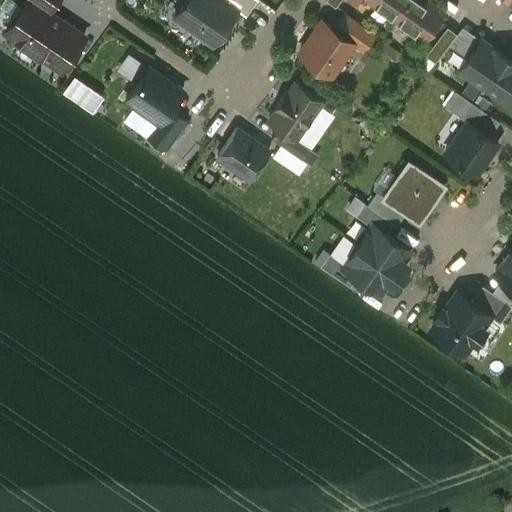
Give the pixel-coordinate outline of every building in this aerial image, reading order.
[(49,11),(32,0),(27,0),(7,31),(20,40),(18,43),(39,57),(41,54),(63,69),(85,36),(49,11)] [(56,0),(32,0),(49,11),(56,0)] [(227,0),(186,0),(176,16),(213,41),(221,30),(223,31),(231,20),(229,19),(237,7),(227,0)] [(256,0),(227,0),(237,7),(247,14),(256,0)] [(372,0),(425,36),(441,12),(423,0),(372,0)] [(374,32),(346,12),(335,27),(355,41),(354,42),(363,48),(374,32)] [(335,27),(323,19),(300,51),(332,74),(354,42),(355,41),(335,27)] [(448,25),(432,46),(442,53),(458,32),(448,25)] [(462,26),(451,42),(470,55),(481,39),(462,26)] [(508,55),(482,38),(481,39),(470,55),(460,69),(486,86),(508,55)] [(432,46),(426,53),(436,61),(442,53),(432,46)] [(511,58),(508,55),(486,86),(510,103),(511,100),(511,58)] [(149,66),(126,98),(160,121),(161,122),(171,108),(184,90),(149,66)] [(297,81),(289,93),(286,91),(276,107),(278,108),(270,120),(279,127),(296,138),(297,137),(323,99),(297,81)] [(461,114),(471,100),(456,90),(445,104),(461,114)] [(501,120),(471,100),(461,114),(460,116),(467,120),(468,120),(490,135),(501,120)] [(186,119),(171,108),(161,122),(160,121),(150,136),(166,147),(186,119)] [(490,135),(468,120),(467,120),(446,152),(477,173),(499,141),(490,135)] [(270,150),(237,127),(218,155),(251,178),(270,150)] [(296,138),(279,127),(272,137),(302,157),(310,146),(297,137),(296,138)] [(445,184),(409,159),(398,175),(401,177),(387,197),(410,213),(420,220),(445,184)] [(356,214),(372,225),(374,222),(388,232),(395,222),(365,202),(356,214)] [(358,244),(402,274),(406,267),(404,259),(412,249),(388,232),(374,222),(372,225),(358,244)] [(397,281),(402,274),(358,244),(345,262),(343,265),(358,276),(381,292),(388,282),(397,281)] [(343,265),(345,262),(325,249),(316,262),(351,286),(358,276),(343,265)] [(511,254),(500,273),(511,281),(511,254)] [(511,303),(484,284),(472,300),(492,314),(491,315),(501,322),(511,306),(511,303)] [(491,315),(492,314),(472,300),(458,291),(446,309),(443,307),(436,317),(439,319),(432,329),(465,352),(473,339),(477,342),(487,327),(484,325),(491,315)]
